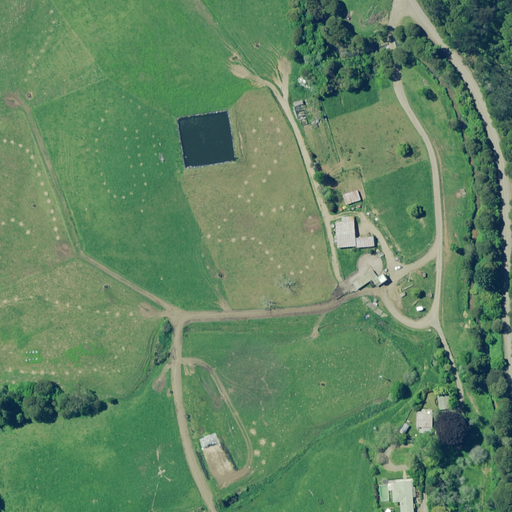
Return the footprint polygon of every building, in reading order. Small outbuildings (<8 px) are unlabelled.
[(307,118),(302,101),(293,104),(298,121),(307,118)] [(355,239),(353,217),(341,218),(342,222),(335,223),(337,248),(356,247),(356,248),(375,247),(374,237),(355,239)] [(376,278),(371,270),(352,284),(357,291),(376,278)] [(387,280),(383,275),(378,278),(382,284),(387,280)] [(451,408),(449,394),(437,396),(440,410),(451,408)] [(432,411),(426,411),(425,414),(417,414),(417,428),(422,428),(422,431),(431,431),(432,411)] [(413,511),(412,480),(398,480),(398,484),(388,484),(388,491),(393,491),(393,503),(401,503),(400,511),(413,511)]
